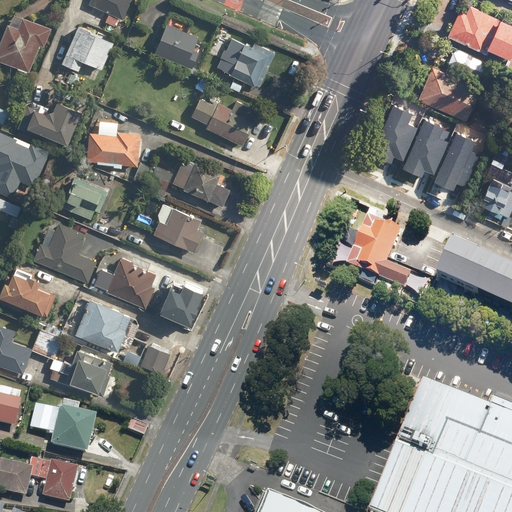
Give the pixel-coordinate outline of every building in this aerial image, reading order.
[(92,0),(91,3),(125,19),(134,0),(92,0)] [(462,14),(455,11),(443,37),(483,56),(485,52),(504,61),(500,69),(511,74),(511,23),(498,18),(496,22),(494,21),(495,19),(465,6),(462,14)] [(22,26),(13,21),(0,49),(0,58),(31,72),(43,44),(46,46),(55,27),(27,15),(22,26)] [(203,34),(171,21),(158,51),(196,67),(203,50),(197,47),(203,34)] [(108,33),(83,22),(65,62),(82,70),(87,59),(105,67),(117,41),(108,33)] [(227,48),(219,66),(258,85),(275,49),(257,40),(255,45),(235,36),(229,49),(227,48)] [(480,89),(433,69),(418,102),(466,122),(480,89)] [(259,119),(218,99),(216,102),(204,96),(194,115),(211,123),(209,127),(246,145),(259,119)] [(46,116),(36,112),(35,113),(27,110),(16,133),(29,138),(32,133),(67,149),(83,114),(59,103),(55,113),(46,116)] [(0,104),(0,121),(7,124),(13,110),(0,104)] [(422,119),(394,106),(372,155),(391,163),(394,157),(403,162),(422,119)] [(488,118),(475,109),(465,125),(478,133),(488,118)] [(453,132),(425,120),(403,169),(422,178),(425,171),(433,175),(453,132)] [(120,134),(92,131),(89,160),(141,165),(144,132),(120,130),(120,134)] [(477,142),(455,132),(432,182),(454,192),(458,184),(465,187),(479,155),(472,152),(477,142)] [(16,140),(0,133),(0,192),(12,198),(20,181),(33,187),(49,152),(30,144),(28,149),(15,143),(16,140)] [(225,171),(200,160),(199,163),(192,160),(190,164),(185,162),(175,183),(226,206),(234,189),(220,183),(225,171)] [(79,175),(65,205),(94,218),(98,209),(102,210),(112,189),(79,175)] [(493,180),(482,205),(510,218),(511,212),(511,185),(511,187),(493,180)] [(15,199),(15,201),(25,205),(30,195),(19,191),(15,199)] [(0,195),(0,216),(3,209),(20,216),(25,205),(0,195)] [(162,220),(157,232),(198,251),(207,229),(202,227),(206,218),(178,206),(179,205),(167,199),(167,201),(161,213),(162,220)] [(372,214),(371,213),(349,263),(408,289),(415,273),(389,262),(404,228),(394,223),(395,221),(374,211),(372,214)] [(51,246),(43,242),(36,259),(91,282),(100,261),(82,253),(87,241),(84,240),(88,231),(62,221),(51,246)] [(511,269),(450,243),(436,277),(511,309),(511,269)] [(109,289),(109,290),(149,308),(159,286),(155,284),(160,272),(136,262),(136,260),(124,255),(116,272),(106,268),(98,285),(109,289)] [(10,274),(0,298),(0,299),(24,310),(26,305),(50,315),(59,293),(57,292),(57,291),(43,285),(46,278),(35,273),(34,277),(19,270),(16,276),(10,274)] [(171,291),(161,316),(191,329),(206,296),(185,287),(181,295),(171,291)] [(93,297),(79,333),(122,350),(130,330),(129,329),(134,315),(128,312),(128,311),(93,297)] [(19,329),(1,323),(0,326),(0,364),(26,374),(35,347),(15,340),(19,329)] [(173,352),(152,343),(143,364),(165,373),(173,352)] [(116,360),(81,348),(69,382),(106,395),(114,373),(112,372),(116,360)] [(511,511),(511,417),(428,379),(367,511),(368,511),(511,511)] [(0,388),(0,423),(17,428),(23,401),(21,400),(22,394),(0,388)] [(99,417),(61,407),(60,411),(37,406),(31,429),(55,434),(52,445),(90,454),(99,417)] [(150,426),(131,419),(126,431),(145,438),(150,426)] [(30,467),(0,460),(0,491),(28,498),(33,477),(48,481),(44,497),(70,503),(74,489),(76,489),(80,473),(78,473),(79,467),(52,461),(52,464),(32,459),(30,467)] [(287,511),(264,502),(259,511),(287,511)] [(0,511),(18,511),(13,509),(12,511),(0,511),(4,505),(0,503),(0,511)]
